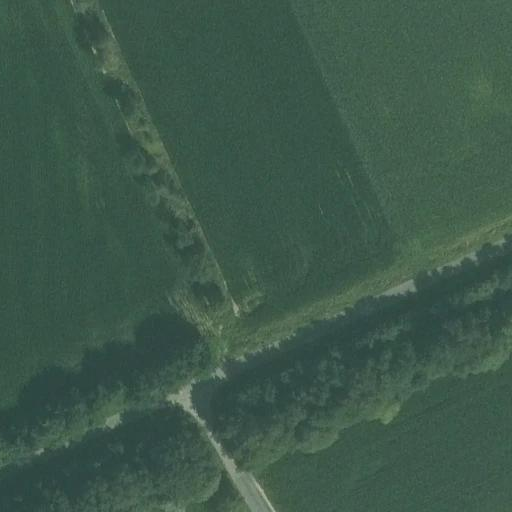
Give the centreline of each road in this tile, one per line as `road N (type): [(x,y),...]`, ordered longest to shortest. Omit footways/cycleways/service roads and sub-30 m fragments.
road 1 (residential): [(511,242),(0,473)]
road 2 (track): [(261,511),(188,388)]
